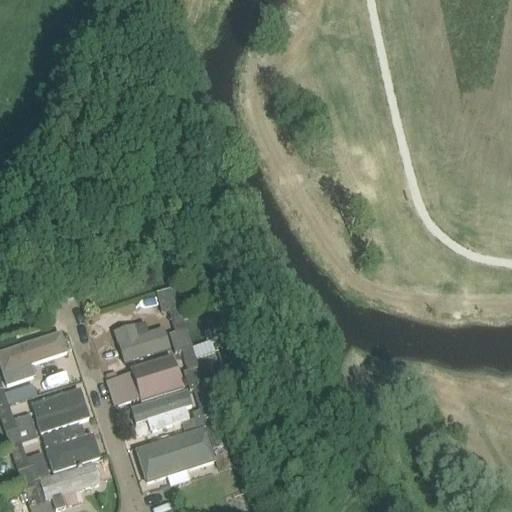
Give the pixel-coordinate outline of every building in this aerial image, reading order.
[(195,284),(180,289),(186,308),(201,304),(195,284)] [(180,311),(169,315),(175,334),(169,336),(172,344),(175,356),(181,354),(193,349),(189,339),(180,311)] [(145,324),(114,334),(124,365),(171,351),(164,329),(148,334),(145,324)] [(214,330),(204,333),(208,344),(217,340),(214,330)] [(62,335),(0,355),(0,368),(7,389),(35,380),(31,369),(69,356),(62,335)] [(197,361),(215,355),(212,343),(193,349),(197,361)] [(193,349),(181,354),(187,373),(199,369),(198,366),(197,361),(193,349)] [(132,375),(121,378),(130,405),(140,402),(142,406),(183,392),(172,359),(131,372),(132,375)] [(187,373),(184,374),(189,391),(193,390),(205,387),(205,385),(199,369),(187,373)] [(0,379),(0,409),(9,407),(0,379)] [(200,412),(192,415),(194,420),(196,426),(198,431),(199,433),(204,431),(206,430),(218,426),(217,425),(215,420),(212,410),(207,393),(205,387),(193,390),(195,396),(200,412)] [(81,392),(32,408),(41,437),(90,421),(81,392)] [(188,393),(132,412),(136,427),(148,423),(151,434),(182,424),(189,422),(186,411),(193,408),(188,393)] [(9,407),(0,409),(0,418),(9,447),(10,449),(21,446),(37,441),(30,417),(14,422),(9,407)] [(218,426),(206,430),(213,451),(219,471),(234,467),(229,454),(227,454),(224,448),(218,426)] [(199,433),(138,453),(147,485),(167,479),(186,473),(193,471),(213,464),(214,464),(204,431),(199,433)] [(85,438),(45,451),(53,476),(101,461),(93,436),(85,438)] [(21,446),(10,449),(11,453),(21,482),(23,487),(51,478),(43,455),(26,461),(21,446)] [(51,478),(23,487),(23,489),(30,510),(30,511),(52,511),(50,504),(53,503),(54,508),(55,511),(58,511),(83,505),(79,494),(101,486),(94,465),(51,478)]
